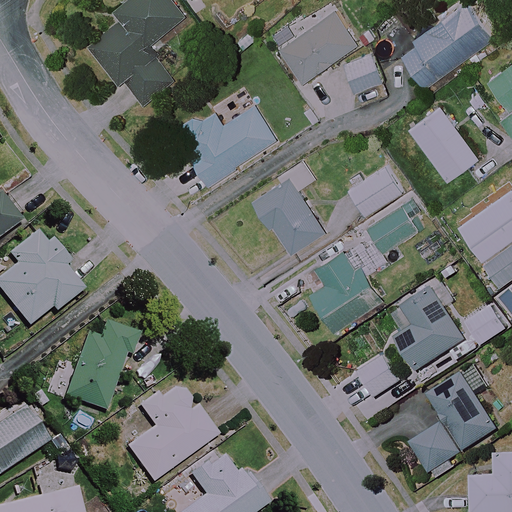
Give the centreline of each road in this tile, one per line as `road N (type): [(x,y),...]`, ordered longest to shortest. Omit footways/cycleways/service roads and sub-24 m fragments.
road 1 (residential): [(369,511),(246,344),(64,137),(0,38)]
road 2 (unknown): [(156,238),(330,130)]
